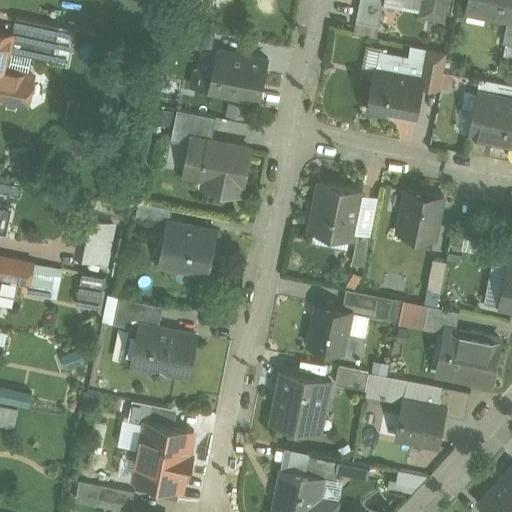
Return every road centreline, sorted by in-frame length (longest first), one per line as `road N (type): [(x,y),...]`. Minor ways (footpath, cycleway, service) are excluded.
road 1 (residential): [(290,134),(217,511)]
road 2 (residential): [(511,178),(290,134)]
road 3 (residential): [(511,404),(411,511)]
road 4 (residential): [(318,0),(290,134)]
